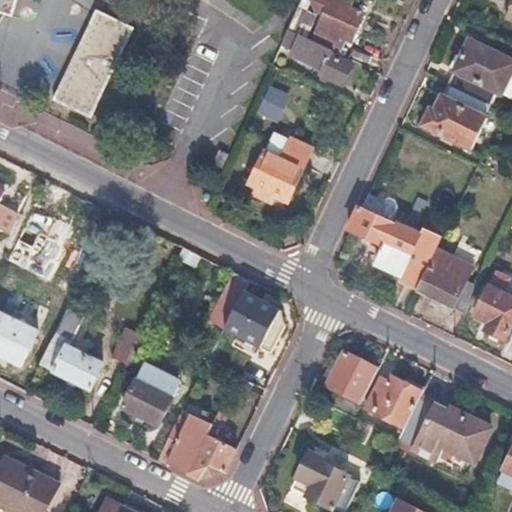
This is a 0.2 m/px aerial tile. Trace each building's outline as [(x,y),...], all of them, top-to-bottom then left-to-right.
[(0,0),(0,15),(11,18),(15,0),(0,0)] [(315,0),(319,13),(325,16),(312,42),(333,51),(338,54),(345,39),(350,41),(363,13),(336,0),(335,0),(315,0)] [(55,95),(91,110),(129,22),(103,11),(93,7),(55,95)] [(290,25),(287,30),(308,39),(315,26),(294,16),(290,25)] [(287,30),(280,47),(324,68),(321,75),(342,86),(352,65),(331,55),(333,51),(312,42),(308,39),(287,30)] [(450,67),(455,70),(452,76),(454,77),(496,97),(503,101),(505,97),(511,100),(511,61),(470,40),(462,57),(456,54),(450,67)] [(454,77),(449,87),(491,107),(496,97),(454,77)] [(449,87),(444,98),(486,118),(491,107),(449,87)] [(275,120),(286,94),(270,88),(259,112),(275,120)] [(435,112),(431,110),(421,130),(473,155),(489,120),(486,118),(444,98),(442,97),(435,112)] [(311,149),(275,132),(251,186),(259,190),(255,196),(270,204),(274,196),(287,203),(311,149)] [(229,157),(220,152),(214,165),(223,170),(229,157)] [(363,205),(390,219),(397,205),(395,198),(390,196),(383,198),(369,191),(363,205)] [(14,210),(0,202),(0,224),(6,228),(14,210)] [(50,211),(36,204),(22,232),(35,239),(50,211)] [(347,234),(383,251),(374,269),(402,282),(423,235),(390,219),(363,205),(361,204),(347,234)] [(423,235),(402,282),(400,287),(418,294),(437,251),(442,240),(425,232),(423,235)] [(437,251),(418,294),(449,308),(450,306),(464,313),(477,288),(463,281),(470,267),(437,251)] [(247,278),(234,271),(209,321),(223,327),(225,322),(242,289),(247,278)] [(510,280),(496,273),(475,314),(490,321),(486,330),(504,340),(511,324),(511,300),(502,295),(510,280)] [(279,307),(242,289),(223,327),(270,351),(284,323),(279,307)] [(0,356),(18,365),(34,332),(23,327),(27,319),(12,311),(8,319),(0,314),(0,356)] [(79,321),(65,314),(40,365),(64,376),(88,388),(100,363),(66,346),(79,321)] [(137,333),(124,327),(111,354),(124,361),(137,333)] [(147,338),(137,333),(124,361),(120,369),(130,374),(147,338)] [(378,369),(346,353),(329,387),(361,403),(378,369)] [(177,387),(141,370),(122,408),(140,417),(158,425),(177,387)] [(404,385),(383,374),(365,409),(405,429),(421,399),(425,390),(407,381),(404,385)] [(233,381),(226,394),(243,403),(250,390),(233,381)] [(446,413),(421,399),(405,429),(401,438),(400,439),(415,446),(414,448),(438,461),(445,447),(475,462),(493,428),(450,406),(446,413)] [(219,410),(211,424),(187,473),(199,479),(211,476),(224,473),(236,449),(211,437),(216,427),(220,428),(226,414),(219,410)] [(189,421),(179,416),(158,459),(172,466),(187,473),(211,424),(192,415),(189,421)] [(511,437),(509,443),(511,444),(511,465),(503,484),(511,488),(511,437)] [(311,453),(298,478),(293,489),(321,503),(335,510),(352,476),(325,463),(326,460),(311,453)] [(7,459),(0,472),(0,505),(13,511),(44,511),(58,485),(33,472),(7,459)] [(129,511),(106,501),(100,511),(129,511)] [(424,511),(402,501),(396,511),(424,511)]
